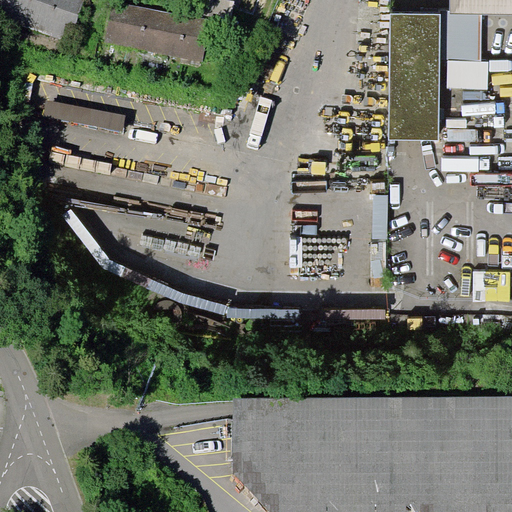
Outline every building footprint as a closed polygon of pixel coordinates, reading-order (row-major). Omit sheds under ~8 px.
[(84,0),(0,0),(0,15),(70,41),(84,0)] [(212,19),(117,0),(113,0),(105,46),(202,65),(212,19)] [(511,0),(449,0),(450,10),(450,14),(482,14),(511,14),(511,0)] [(481,60),(482,14),(450,14),(450,10),(441,10),(441,14),(440,59),(448,59),(481,60)] [(441,14),(390,13),(389,140),(439,140),(440,59),(441,14)] [(488,89),(488,61),(481,61),(481,60),(448,59),(447,89),(488,89)] [(125,116),(46,100),(43,115),(122,131),(125,116)] [(511,511),(511,395),(234,398),(233,476),(269,511),(511,511)]
